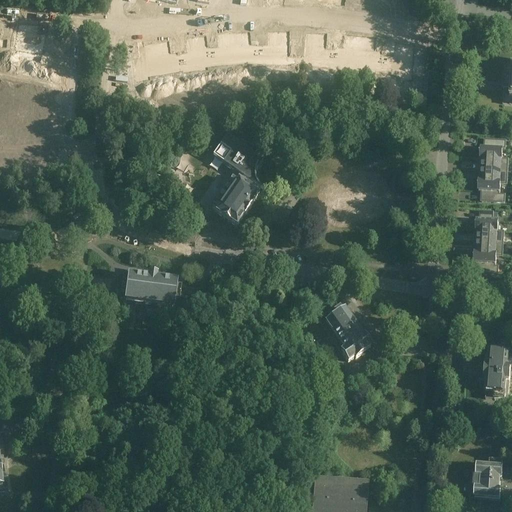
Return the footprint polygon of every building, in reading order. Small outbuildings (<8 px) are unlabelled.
[(246,35),(234,36),(235,57),(247,56),(247,61),(255,61),(254,47),(247,48),(246,35)] [(264,49),(264,63),(271,63),(271,58),(286,58),(287,47),(285,47),(285,35),(271,35),(271,49),(264,49)] [(222,50),(216,50),(217,64),(224,63),(224,58),(235,57),(234,36),(221,37),(222,50)] [(308,48),(307,59),(322,60),(322,65),(330,65),(330,51),(323,51),(324,36),(310,36),(310,48),(308,48)] [(191,55),(184,57),(186,70),(194,69),(193,64),(208,61),(206,50),(204,51),(202,39),(189,41),(191,55)] [(340,51),(339,64),(346,65),(347,60),(359,61),(361,40),(348,39),(347,51),(340,51)] [(361,40),(359,61),(370,63),(370,67),(377,68),(379,55),(372,54),(373,41),(361,40)] [(165,45),(153,46),(156,68),(167,66),(168,71),(175,70),(173,56),(167,57),(165,45)] [(390,59),(387,72),(395,73),(396,68),(410,71),(412,60),(410,60),(413,48),(399,45),(397,60),(390,59)] [(142,61),(135,62),(137,75),(145,74),(144,69),(156,68),(153,46),(140,48),(142,61)] [(18,51),(17,62),(27,63),(25,76),(55,80),(58,57),(18,51)] [(511,66),(505,66),(503,105),(511,105),(511,66)] [(21,81),(18,104),(28,105),(27,112),(46,115),(47,103),(44,102),(46,92),(35,90),(36,83),(21,81)] [(12,116),(11,128),(20,129),(18,143),(46,147),(48,129),(38,128),(39,120),(12,116)] [(277,142),(269,136),(262,146),(270,151),(277,142)] [(256,176),(257,172),(258,173),(264,163),(227,138),(213,159),(244,180),(241,184),(233,178),(211,211),(216,215),(216,216),(223,221),(223,222),(230,226),(238,231),(245,220),(246,220),(254,208),(253,208),(261,197),(258,195),(260,191),(262,193),(264,195),(265,194),(262,192),(260,189),(258,186),(257,183),(256,179),(256,176)] [(349,140),(331,167),(340,173),(334,182),(360,200),(357,204),(370,213),(395,179),(369,162),(373,157),(349,140)] [(481,160),(502,161),(502,160),(502,152),(502,149),(505,150),(506,142),(485,141),(484,148),(485,148),(485,151),(481,150),(481,160)] [(6,151),(4,159),(12,160),(10,176),(34,179),(38,155),(6,151)] [(502,161),(481,160),(481,165),(479,165),(478,172),(507,173),(508,161),(502,161)] [(507,173),(478,172),(478,178),(485,179),(485,184),(501,185),(507,185),(507,173)] [(501,185),(485,184),(479,183),(479,193),(483,193),(482,196),(481,196),(481,202),(494,203),(494,197),(499,197),(499,194),(500,194),(501,185)] [(476,231),(498,233),(498,224),(497,224),(498,220),(493,220),(493,214),(480,213),(480,219),(481,219),(481,223),(477,222),(476,231)] [(498,233),(476,231),(476,232),(477,232),(477,237),(475,237),(474,243),(503,245),(504,233),(498,233)] [(503,245),(474,243),(474,250),(476,250),(476,255),(475,255),(496,257),(502,257),(503,245)] [(496,257),(475,255),(474,265),(478,265),(478,268),(477,268),(477,274),(498,275),(498,268),(495,268),(495,266),(496,266),(496,257)] [(148,274),(148,276),(147,278),(128,275),(127,281),(123,280),(121,296),(125,297),(125,302),(147,305),(146,311),(159,312),(160,307),(172,309),(172,313),(194,316),(197,291),(180,289),(176,289),(177,282),(157,279),(157,277),(157,276),(148,274)] [(211,289),(210,297),(220,298),(221,291),(211,289)] [(358,330),(355,327),(355,324),(353,320),(351,320),(344,310),(324,324),(321,326),(339,353),(340,353),(347,364),(354,359),(355,361),(366,353),(365,352),(371,348),(364,337),(363,338),(358,330)] [(480,366),(479,380),(487,381),(486,400),(495,401),(504,402),(505,402),(505,394),(508,394),(509,383),(510,383),(511,369),(510,369),(511,357),(508,357),(509,348),(508,348),(508,349),(500,348),(499,347),(499,348),(490,347),(489,355),(488,367),(480,366)] [(328,379),(336,373),(331,367),(324,373),(328,379)] [(15,389),(14,395),(34,397),(36,384),(28,383),(27,390),(15,389)] [(500,492),(501,481),(503,482),(503,470),(503,462),(490,461),(489,469),(477,468),(476,478),(474,478),(473,492),(475,492),(474,502),(501,504),(501,492),(500,492)] [(374,487),(391,486),(391,474),(373,475),(374,487)] [(311,511),(366,511),(368,485),(314,481),(311,511)]
